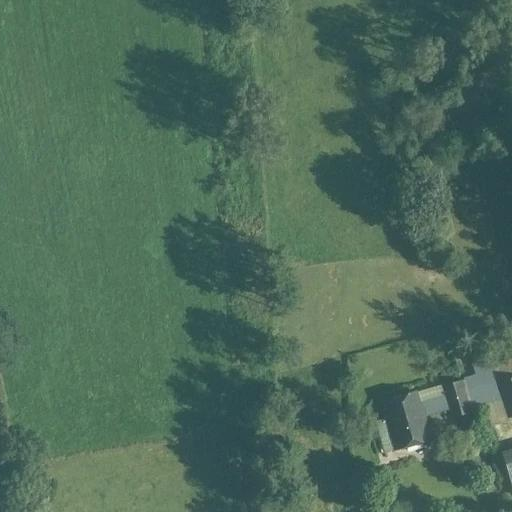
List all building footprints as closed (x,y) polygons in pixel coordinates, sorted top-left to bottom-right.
[(511,376),(498,381),(499,383),(504,403),(509,418),(511,416),(511,376)] [(416,392),(383,401),(388,418),(386,419),(395,451),(432,440),(426,419),(449,412),(451,419),(471,412),(466,393),(462,381),(441,387),(443,394),(418,401),(416,395),(416,392)] [(504,403),(499,383),(466,393),(471,412),(504,403)] [(381,418),(371,422),(380,453),(391,449),(381,418)] [(419,461),(423,474),(434,470),(430,457),(419,461)]
